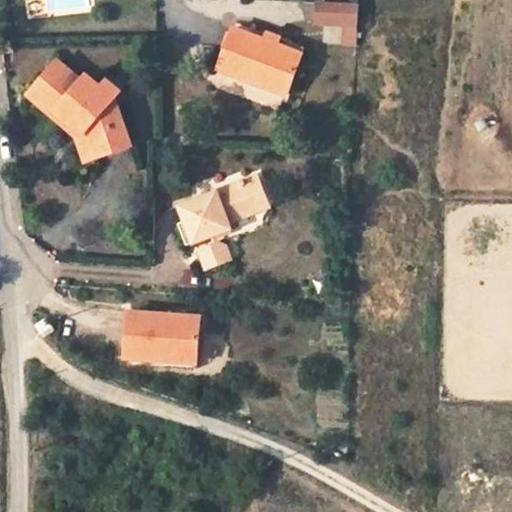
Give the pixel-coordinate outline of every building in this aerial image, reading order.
[(372,27),(372,8),(338,6),(338,26),(372,27)] [(286,48),(253,31),(233,73),(297,108),(314,74),(282,56),(286,48)] [(94,86),(70,63),(44,91),(78,127),(84,119),(97,129),(107,162),(141,150),(126,100),(103,77),(94,86)] [(222,202),(220,198),(192,209),(198,226),(193,228),(200,247),(238,234),(236,224),(274,209),(264,186),(222,202)] [(214,272),(235,265),(230,251),(209,259),(214,272)] [(169,362),(169,352),(204,355),(206,318),(135,313),(132,358),(169,362)] [(168,368),(203,370),(204,355),(169,352),(169,362),(168,368)]
